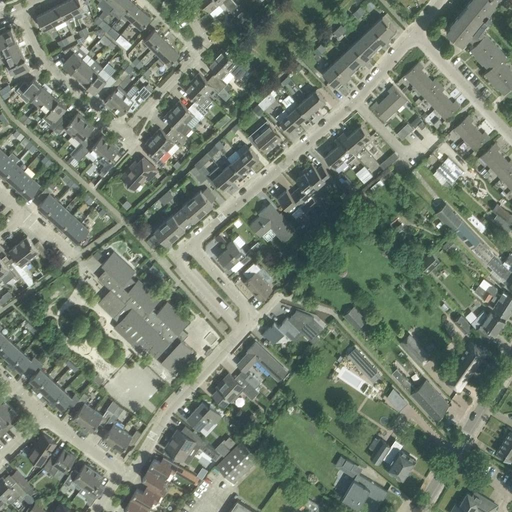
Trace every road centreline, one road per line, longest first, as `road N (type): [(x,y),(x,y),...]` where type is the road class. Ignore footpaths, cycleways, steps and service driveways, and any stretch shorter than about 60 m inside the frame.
road 1 (residential): [(189,245),(355,102),(416,35)]
road 2 (residential): [(123,472),(240,332)]
road 3 (residential): [(179,0),(199,33),(198,54),(122,134)]
road 4 (residential): [(122,134),(41,59),(18,9)]
road 5 (residential): [(511,136),(416,35)]
